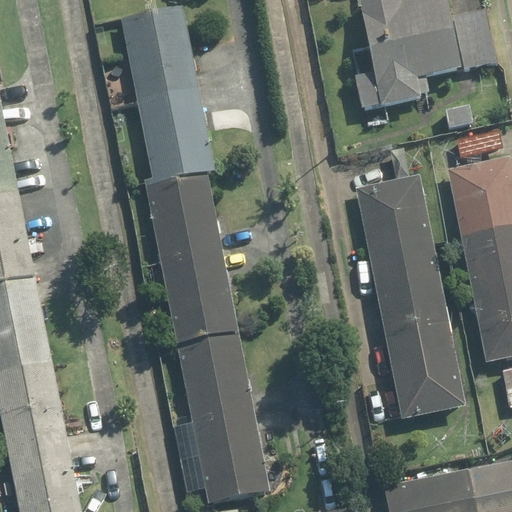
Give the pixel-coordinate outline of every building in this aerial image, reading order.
[(428,99),(425,84),(496,71),(486,15),(447,22),(443,0),(383,0),(355,5),(364,51),(351,54),(357,83),(352,84),(361,129),(387,125),(385,113),(417,107),(416,101),(428,99)] [(141,184),(192,428),(172,432),(178,464),(198,460),(209,511),(271,498),(205,179),(212,178),(177,8),(121,20),(154,181),(141,184)] [(444,114),(447,134),(473,130),(470,110),(444,114)] [(0,411),(20,511),(80,511),(0,112),(0,411)] [(500,137),(456,146),(459,162),(503,154),(500,137)] [(511,173),(510,163),(445,176),(484,369),(511,363),(511,173)] [(354,192),(368,262),(353,265),(360,301),(375,298),(400,428),(465,416),(419,180),(354,192)] [(511,373),(497,377),(505,414),(511,412),(511,373)] [(511,511),(511,464),(381,493),(385,511),(511,511)]
